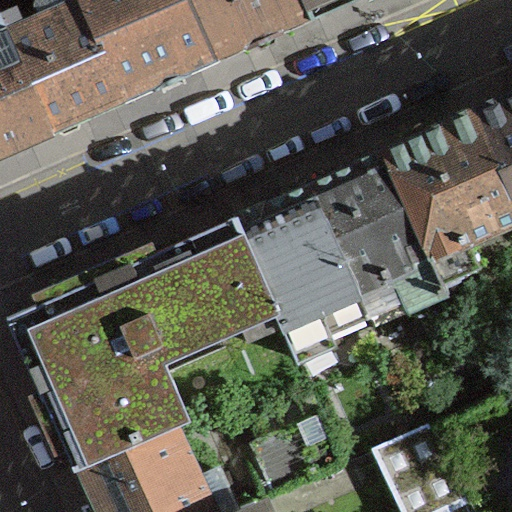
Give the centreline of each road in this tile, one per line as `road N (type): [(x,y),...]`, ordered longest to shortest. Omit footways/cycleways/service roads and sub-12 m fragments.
road 1 (residential): [(0,220),(511,12)]
road 2 (unknown): [(252,511),(246,490),(511,359)]
